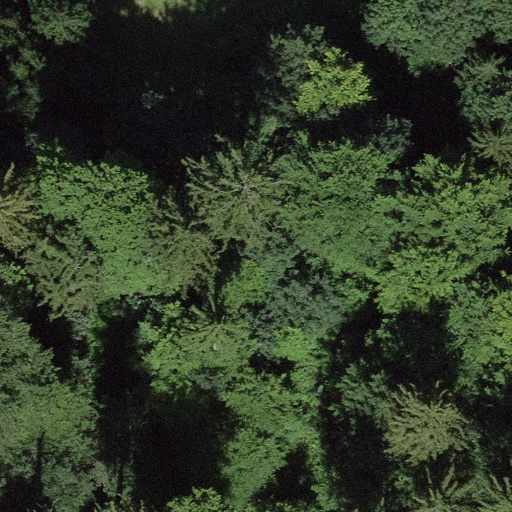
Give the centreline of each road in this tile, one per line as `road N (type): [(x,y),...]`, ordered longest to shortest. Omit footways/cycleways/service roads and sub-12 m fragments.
road 1 (track): [(254,511),(198,424),(58,0)]
road 2 (track): [(203,0),(82,60)]
